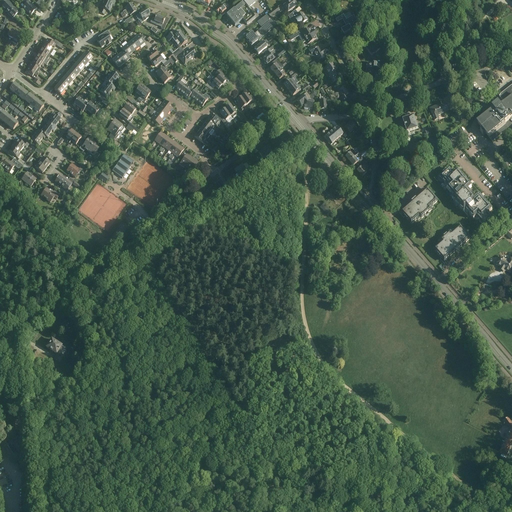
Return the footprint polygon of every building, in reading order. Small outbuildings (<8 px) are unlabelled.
[(37,10),(29,2),(28,3),(25,0),(24,2),(23,3),(26,5),(23,8),(31,16),(37,10)] [(102,9),(100,13),(104,15),(106,11),(109,13),(112,6),(114,7),(116,2),(111,0),(103,0),(101,4),(102,4),(100,9),(102,9)] [(242,0),(249,8),(258,0),(242,0)] [(292,0),(283,7),(287,13),(288,13),(292,11),(292,9),(297,6),(292,0)] [(13,19),(19,12),(8,2),(3,7),(8,13),(7,14),(13,19)] [(255,18),(242,3),(226,16),(235,26),(242,20),(247,25),(255,18)] [(123,13),(120,14),(123,18),(125,17),(129,14),(130,16),(136,12),(132,4),(125,8),(126,10),(127,10),(123,13)] [(221,6),(216,11),(218,14),(219,14),(221,16),(221,17),(223,16),(224,14),(232,7),(230,6),(230,7),(227,9),(224,5),(222,7),(221,6)] [(268,15),(271,18),(280,11),(277,8),(268,15)] [(85,9),(79,12),(82,19),(88,15),(85,9)] [(139,14),(136,16),(138,21),(139,20),(139,21),(136,23),(138,26),(144,22),(149,18),(150,14),(149,14),(144,11),(139,14)] [(295,12),(288,17),(291,21),(299,16),(298,13),(297,14),(295,12)] [(299,16),(291,21),(292,24),(294,23),(297,27),(306,22),(307,21),(303,14),(299,16)] [(57,18),(55,22),(57,24),(61,21),(66,18),(60,15),(57,18)] [(270,19),(266,15),(257,23),(261,27),(270,19)] [(344,15),(336,20),(337,23),(343,20),(347,27),(341,30),(344,35),(349,32),(352,30),(352,32),(357,30),(354,24),(357,22),(354,16),(346,20),(344,15)] [(152,18),(151,23),(161,27),(161,29),(164,30),(165,27),(167,24),(164,23),(165,20),(161,18),(156,16),(155,19),(152,18)] [(124,27),(132,21),(130,18),(122,24),(124,27)] [(248,35),(244,38),(245,39),(249,44),(250,44),(252,46),(258,41),(259,41),(276,27),(271,21),(254,36),(251,32),(248,35)] [(316,40),(314,37),(316,36),(313,32),(312,32),(310,30),(307,31),(305,28),(297,34),(303,44),(306,42),(308,45),(316,40)] [(7,37),(13,40),(17,33),(11,30),(7,37)] [(100,37),(101,39),(97,42),(101,48),(106,45),(106,46),(108,45),(109,45),(109,44),(111,43),(110,42),(111,41),(108,37),(110,36),(108,31),(104,33),(100,37)] [(173,34),(167,38),(170,42),(171,40),(172,41),(174,44),(183,36),(179,31),(174,35),(173,34)] [(271,32),(265,37),(268,40),(274,36),(271,32)] [(12,42),(11,42),(17,45),(18,43),(22,36),(17,33),(13,40),(12,42)] [(138,47),(144,43),(142,41),(145,39),(142,35),(139,37),(138,35),(132,40),(138,47)] [(183,36),(174,44),(178,49),(188,41),(183,36)] [(47,40),(44,45),(45,45),(51,49),(53,47),(54,48),(56,46),(56,45),(53,44),(47,40)] [(133,52),(138,47),(132,40),(127,44),(133,52)] [(373,40),(369,43),(376,53),(380,50),(373,40)] [(255,51),(254,51),(257,55),(258,54),(258,55),(266,48),(265,47),(268,45),(265,41),(254,50),(255,51)] [(127,56),(133,52),(127,44),(122,49),(123,51),(127,56)] [(52,50),(52,49),(51,49),(45,45),(44,45),(45,46),(42,50),(51,56),(53,51),(52,50)] [(281,51),(276,55),(279,58),(286,52),(282,46),(279,49),(281,51)] [(309,53),(308,56),(315,57),(318,61),(325,57),(324,56),(327,55),(324,49),(321,51),(319,48),(317,49),(315,46),(309,50),(310,52),(309,53)] [(266,56),(262,59),(264,61),(263,63),(264,64),(265,64),(266,65),(274,59),(271,56),(269,53),(271,52),(273,50),(271,48),(264,54),(266,56)] [(48,60),(51,56),(42,50),(39,54),(48,60)] [(174,56),(171,59),(175,64),(178,61),(175,58),(178,56),(184,65),(196,55),(192,50),(186,55),(184,52),(182,50),(179,52),(174,56)] [(123,51),(118,56),(124,63),(129,59),(127,56),(123,51)] [(147,58),(151,62),(158,57),(154,52),(147,58)] [(83,58),(89,63),(93,58),(87,53),(83,58)] [(39,54),(36,59),(44,65),(46,66),(49,61),(48,60),(39,54)] [(160,55),(158,57),(151,62),(154,67),(161,62),(162,63),(164,61),(160,55)] [(118,56),(112,60),(118,68),(124,63),(118,56)] [(79,63),(85,68),(89,63),(83,58),(79,63)] [(33,64),(39,68),(41,66),(43,67),(44,65),(36,59),(33,64)] [(37,71),(39,68),(33,64),(32,63),(29,68),(38,74),(39,72),(37,71)] [(75,67),(81,72),(85,68),(79,63),(75,67)] [(332,64),(325,68),(329,75),(328,75),(332,80),(330,81),(332,84),(333,84),(338,81),(336,78),(337,78),(338,77),(335,71),(337,70),(335,66),(334,67),(332,64)] [(367,69),(366,74),(367,74),(366,78),(371,78),(371,80),(375,80),(375,81),(378,81),(380,65),(372,64),(372,65),(368,65),(368,69),(367,69)] [(273,67),(270,69),(275,75),(280,70),(283,69),(281,66),(278,68),(276,65),(273,67)] [(71,72),(77,77),(81,72),(75,67),(71,72)] [(29,68),(26,73),(32,77),(34,75),(36,77),(37,77),(39,75),(38,74),(29,68)] [(156,75),(160,79),(169,72),(168,70),(165,71),(163,69),(156,75)] [(280,70),(275,75),(279,80),(285,76),(280,70)] [(215,75),(213,78),(216,80),(222,86),(226,82),(221,78),(223,76),(219,71),(215,75)] [(67,77),(73,82),(77,77),(71,72),(67,77)] [(108,77),(114,82),(116,79),(118,81),(119,78),(112,72),(108,77)] [(169,72),(160,79),(164,84),(171,79),(169,76),(171,74),(169,72)] [(179,93),(185,86),(182,84),(184,82),(181,79),(182,77),(181,76),(176,83),(178,85),(174,90),(179,93)] [(63,81),(69,87),(73,82),(67,77),(63,81)] [(108,77),(105,81),(107,83),(112,87),(114,85),(112,84),(114,82),(108,77)] [(209,85),(207,87),(210,89),(211,90),(212,88),(213,89),(215,87),(218,90),(222,86),(216,80),(213,78),(209,82),(207,84),(209,85)] [(283,86),(288,91),(296,85),(296,84),(298,83),(294,78),(292,79),(289,81),(283,86)] [(59,86),(65,91),(69,87),(63,81),(59,86)] [(315,83),(311,86),(314,89),(318,87),(320,85),(317,81),(315,83)] [(110,93),(112,91),(113,92),(115,89),(112,87),(107,83),(103,88),(110,93)] [(20,88),(15,84),(10,90),(15,94),(20,88)] [(140,97),(145,89),(140,85),(135,93),(140,97)] [(296,85),(288,91),(292,97),(298,92),(301,90),(296,85)] [(59,86),(55,91),(61,96),(65,91),(59,86)] [(179,93),(183,97),(189,89),(185,86),(179,93)] [(345,86),(338,91),(342,98),(340,99),(344,104),(350,100),(347,97),(351,94),(345,86)] [(494,111),(478,123),(492,141),(511,125),(511,86),(500,96),(499,97),(504,103),(499,107),(498,105),(493,109),(494,111)] [(100,92),(108,98),(108,99),(109,97),(108,96),(110,93),(103,88),(102,87),(98,91),(100,92)] [(24,92),(24,91),(20,88),(15,94),(19,98),(24,92)] [(140,97),(137,100),(141,103),(142,102),(144,103),(146,101),(146,100),(151,93),(145,89),(140,97)] [(183,97),(188,100),(189,98),(193,92),(189,89),(183,97)] [(189,98),(193,101),(199,93),(195,90),(193,92),(189,98)] [(25,101),(30,95),(29,95),(24,92),(19,98),(24,102),(25,101)] [(309,101),(303,106),(304,108),(304,109),(307,110),(307,109),(312,110),(313,103),(314,101),(313,101),(315,93),(313,92),(310,98),(309,101)] [(203,97),(199,93),(193,101),(198,104),(203,97)] [(203,97),(198,104),(202,108),(208,100),(209,98),(205,94),(203,97)] [(301,108),(303,106),(309,101),(310,98),(306,94),(303,97),(303,96),(296,102),(301,108)] [(35,99),(30,95),(25,101),(30,105),(35,99)] [(241,98),(246,106),(254,100),(251,96),(248,98),(246,95),(241,98)] [(76,102),(73,106),(75,108),(76,107),(78,109),(83,102),(79,99),(76,97),(73,100),(76,102)] [(241,98),(236,101),(238,104),(237,105),(239,107),(237,108),(241,112),(243,111),(242,109),(246,106),(241,98)] [(30,105),(34,109),(39,103),(35,99),(30,105)] [(173,108),(165,101),(161,106),(169,112),(173,108)] [(438,116),(445,113),(444,113),(454,109),(451,101),(430,109),(435,121),(439,119),(438,116)] [(88,106),(88,105),(83,102),(78,109),(81,110),(80,112),(82,113),(84,111),(88,106)] [(34,109),(39,113),(38,114),(41,116),(45,109),(43,108),(44,107),(39,103),(34,109)] [(94,107),(89,103),(88,105),(88,106),(84,111),(86,113),(87,111),(89,113),(94,107)] [(127,105),(123,110),(131,116),(135,111),(127,105)] [(166,117),(169,112),(161,106),(158,111),(166,117)] [(232,120),(237,116),(240,120),(243,118),(240,113),(236,115),(230,106),(225,110),(230,117),(232,120)] [(89,113),(92,115),(91,116),(93,118),(99,110),(94,107),(89,113)] [(123,110),(119,116),(127,122),(129,124),(130,123),(134,118),(133,118),(131,116),(123,110)] [(222,117),(219,119),(221,121),(224,126),(229,122),(232,120),(230,117),(225,110),(220,113),(222,117)] [(162,122),(166,117),(158,111),(154,115),(162,122)] [(9,117),(4,113),(0,117),(0,120),(3,123),(9,117)] [(264,113),(256,119),(259,121),(266,115),(264,113)] [(57,124),(59,122),(60,123),(62,121),(54,115),(51,120),(57,124)] [(159,126),(162,122),(154,115),(151,120),(159,126)] [(210,116),(207,120),(215,126),(216,127),(221,121),(219,119),(219,118),(214,115),(212,117),(210,116)] [(414,116),(403,120),(407,133),(418,129),(414,116)] [(9,117),(3,123),(8,127),(13,120),(9,117)] [(8,127),(13,131),(18,124),(13,120),(8,127)] [(51,120),(47,124),(55,130),(56,128),(55,127),(57,124),(51,120)] [(211,130),(215,126),(207,120),(204,124),(211,130)] [(115,121),(111,126),(121,133),(124,129),(122,127),(115,121)] [(360,128),(356,124),(353,126),(351,122),(344,128),(348,134),(353,130),(355,132),(360,128)] [(47,124),(44,129),(50,134),(52,131),(53,132),(55,130),(47,124)] [(204,124),(200,129),(208,134),(210,136),(211,136),(214,132),(211,130),(204,124)] [(109,137),(111,138),(113,141),(115,140),(118,136),(120,137),(122,134),(121,133),(111,126),(107,131),(111,134),(109,137)] [(128,126),(125,129),(135,136),(137,133),(134,131),(128,126)] [(44,129),(40,133),(45,137),(48,139),(50,137),(48,136),(50,134),(44,129)] [(200,129),(197,133),(205,139),(206,140),(210,136),(208,134),(200,129)] [(326,137),(332,144),(342,136),(336,129),(326,137)] [(71,131),(66,138),(69,140),(67,143),(69,144),(76,135),(71,131)] [(38,132),(34,136),(41,141),(43,138),(44,139),(45,138),(45,137),(40,133),(38,132)] [(289,132),(282,137),(285,141),(288,146),(287,147),(289,149),(293,146),(292,145),(296,141),(289,132)] [(165,136),(160,133),(154,141),(159,145),(165,136)] [(194,137),(202,143),(203,144),(206,140),(205,139),(197,133),(194,137)] [(69,145),(67,147),(68,149),(70,146),(71,146),(73,144),(76,146),(77,144),(79,145),(80,143),(79,142),(81,139),(76,135),(69,144),(69,145)] [(34,136),(31,141),(38,147),(40,144),(39,143),(41,141),(34,136)] [(170,140),(165,136),(159,145),(164,148),(170,140)] [(13,146),(20,152),(24,147),(27,148),(29,145),(25,142),(22,140),(20,143),(18,141),(16,145),(14,144),(13,146)] [(81,146),(79,149),(83,152),(85,150),(88,152),(94,144),(88,140),(87,141),(83,146),(82,145),(81,146)] [(174,143),(170,140),(164,148),(168,152),(174,143)] [(179,147),(174,143),(168,152),(173,155),(179,147)] [(99,148),(94,144),(88,152),(93,156),(93,157),(96,160),(101,154),(97,151),(99,148)] [(16,157),(20,152),(13,146),(11,148),(12,149),(10,153),(16,157)] [(184,150),(179,147),(173,155),(178,158),(184,150)] [(428,162),(435,159),(434,157),(437,155),(433,147),(423,152),(428,162)] [(267,148),(258,154),(262,160),(266,157),(267,159),(273,155),(267,148)] [(348,155),(345,157),(349,162),(359,154),(358,154),(357,152),(356,151),(355,153),(351,148),(349,150),(349,149),(348,149),(346,152),(348,155)] [(503,149),(498,154),(501,157),(503,155),(506,152),(503,149)] [(365,154),(362,151),(361,152),(359,154),(349,162),(353,167),(358,163),(363,160),(361,157),(365,154)] [(121,178),(133,162),(123,155),(112,172),(121,178)] [(191,158),(186,155),(179,165),(184,169),(185,167),(191,158)] [(39,164),(46,169),(50,164),(43,159),(41,158),(39,160),(41,161),(39,164)] [(196,162),(191,158),(185,167),(190,170),(196,162)] [(0,161),(0,168),(1,167),(9,174),(15,167),(18,170),(19,169),(20,170),(23,167),(14,159),(11,163),(10,163),(9,163),(4,159),(2,162),(0,161)] [(200,165),(196,162),(190,170),(188,172),(191,174),(188,178),(190,179),(200,165)] [(43,174),(46,169),(39,164),(36,169),(43,174)] [(368,166),(366,164),(357,171),(362,177),(366,174),(363,170),(368,166)] [(75,179),(80,172),(71,165),(66,172),(75,179)] [(234,172),(238,177),(246,172),(245,170),(242,166),(234,172)] [(249,167),(246,170),(251,176),(254,174),(249,167)] [(449,169),(440,177),(445,183),(454,175),(449,169)] [(87,170),(84,175),(89,179),(92,174),(87,170)] [(454,175),(445,183),(449,187),(447,189),(454,198),(452,199),(464,213),(466,211),(474,220),(476,218),(480,223),(489,215),(488,214),(492,211),(486,204),(482,200),(479,196),(478,195),(475,198),(468,191),(472,188),(471,187),(468,183),(458,172),(454,176),(454,175)] [(99,178),(105,183),(109,178),(103,173),(99,178)] [(31,188),(35,181),(36,180),(27,174),(22,181),(31,188)] [(60,175),(55,182),(67,191),(72,184),(68,181),(60,175)] [(319,183),(325,190),(333,184),(326,177),(319,183)] [(217,183),(223,192),(224,192),(225,195),(233,189),(230,185),(228,183),(226,185),(222,180),(221,179),(219,180),(219,182),(217,183)] [(56,200),(59,196),(54,192),(52,195),(46,190),(41,197),(50,203),(53,198),(56,200)] [(430,209),(438,202),(428,190),(417,200),(416,199),(412,203),(413,203),(402,213),(412,225),(420,218),(421,219),(431,211),(430,209)] [(326,207),(322,210),(327,215),(331,212),(326,207)] [(489,215),(480,223),(484,228),(488,225),(494,220),(493,220),(493,219),(490,216),(489,215)] [(443,243),(435,250),(445,262),(456,252),(456,253),(460,249),(459,248),(471,239),(460,227),(452,234),(451,232),(441,241),(443,243)] [(508,263),(500,258),(496,264),(501,268),(500,270),(503,272),(505,270),(510,273),(511,271),(511,270),(511,260),(510,259),(508,263)] [(51,339),(45,348),(56,355),(53,358),(59,362),(63,355),(60,353),(63,348),(62,347),(62,346),(51,339)] [(48,365),(45,370),(51,374),(54,368),(48,365)] [(511,424),(508,418),(504,421),(511,431),(500,453),(506,457),(511,445),(511,424)] [(7,439),(4,441),(15,458),(24,452),(12,433),(6,437),(7,439)]
